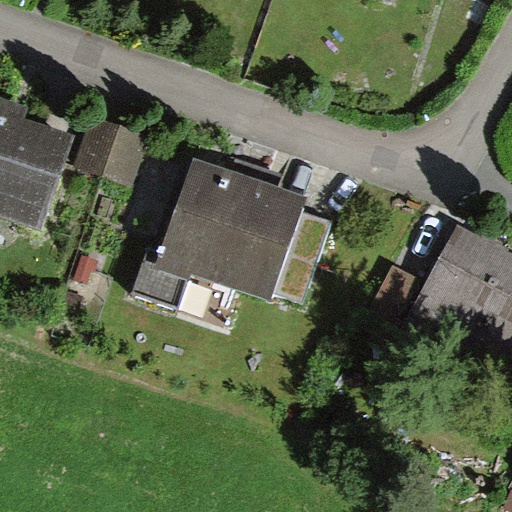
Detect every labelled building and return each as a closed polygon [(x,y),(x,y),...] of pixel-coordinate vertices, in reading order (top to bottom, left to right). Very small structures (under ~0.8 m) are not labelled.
[(0,220),(37,233),(70,138),(22,121),(28,103),(0,93),(0,220)] [(81,168),(129,184),(146,133),(98,117),(81,168)] [(302,297),(329,223),(297,212),(303,196),(192,157),(157,253),(144,249),(127,296),(173,312),(188,271),(269,300),(274,287),(302,297)] [(511,347),(511,251),(459,224),(420,300),(511,347)] [(391,325),(417,275),(392,262),(366,313),(391,325)]
